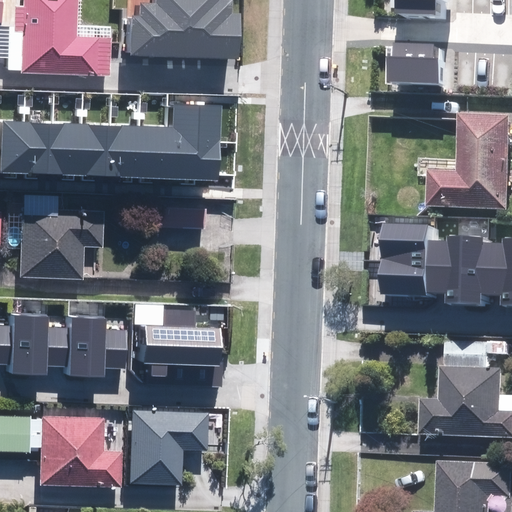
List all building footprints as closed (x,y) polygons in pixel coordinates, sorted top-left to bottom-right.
[(76,0),(22,0),(20,71),(108,75),(109,38),(75,36),(76,0)] [(133,16),(131,55),(232,58),(234,1),(228,0),(222,0),(157,0),(157,5),(142,4),(141,17),(133,16)] [(390,44),(390,83),(443,84),(443,45),(390,44)] [(175,128),(158,127),(156,179),(218,181),(221,106),(175,104),(175,128)] [(510,209),(511,156),(511,116),(466,114),(463,174),(437,173),(436,205),(510,209)] [(2,122),(0,171),(48,174),(50,123),(2,122)] [(108,126),(50,123),(48,174),(107,177),(108,126)] [(158,127),(108,126),(107,177),(156,179),(158,127)] [(203,207),(159,205),(158,227),(202,229),(203,207)] [(100,213),(21,209),(17,274),(78,277),(80,246),(98,247),(100,213)] [(430,231),(382,230),(380,296),(429,297),(430,231)] [(492,239),(441,238),(439,301),(490,302),(492,239)] [(511,239),(492,239),(490,302),(511,302),(511,239)] [(52,315),(0,313),(0,384),(50,386),(52,315)] [(105,316),(52,315),(50,386),(103,388),(105,316)] [(138,335),(137,380),(218,382),(219,337),(138,335)] [(426,402),(425,432),(511,436),(511,413),(499,413),(501,370),(445,367),(443,403),(426,402)] [(134,410),(132,484),(181,486),(182,449),(207,450),(208,413),(134,410)] [(38,445),(37,482),(116,484),(117,449),(99,449),(100,416),(39,414),(39,417),(26,417),(26,414),(0,412),(0,448),(27,450),(27,445),(38,445)] [(489,511),(489,494),(511,494),(511,467),(445,466),(444,511),(489,511)]
